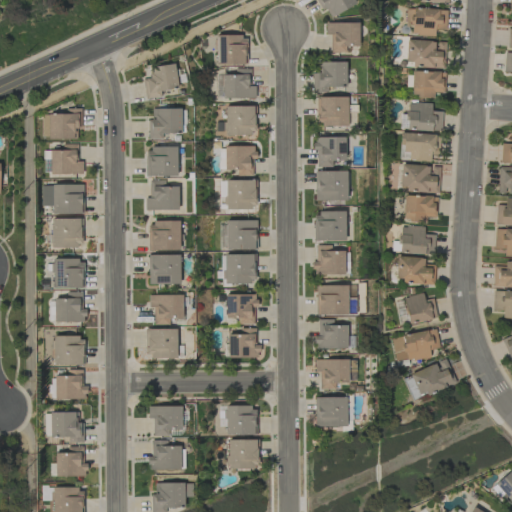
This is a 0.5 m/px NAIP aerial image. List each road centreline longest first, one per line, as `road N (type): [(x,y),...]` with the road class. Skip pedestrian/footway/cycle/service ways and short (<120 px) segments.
road 1 (residential): [(285,31),(289,511)]
road 2 (residential): [(98,47),(112,96),(115,511)]
road 3 (residential): [(478,0),(462,287),(479,366),(511,414)]
road 4 (residential): [(115,385),(288,381)]
